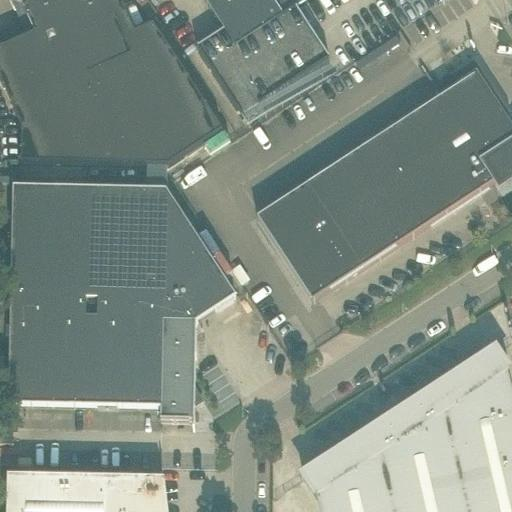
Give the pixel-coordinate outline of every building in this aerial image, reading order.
[(100,65),(135,38),(118,0),(22,0),(19,1),(35,38),(0,53),(0,82),(22,133),(21,168),(169,171),(100,65)] [(200,0),(224,35),(196,53),(242,122),(330,64),(296,12),(314,0),(200,0)] [(153,29),(135,38),(100,65),(169,171),(223,136),(153,29)] [(312,306),(490,190),(498,185),(494,180),(499,176),(503,182),(511,175),(511,131),(510,133),(502,121),(511,115),(477,64),(435,91),(443,103),(257,223),(312,306)] [(161,413),(161,426),(195,427),(197,327),(236,301),(166,195),(13,191),(9,410),(161,413)] [(269,335),(263,338),(267,344),(272,340),(269,335)] [(511,511),(511,386),(510,377),(509,377),(496,356),(418,407),(417,406),(408,412),(410,414),(392,426),(390,424),(381,430),(304,481),(317,502),(319,511),(511,511)] [(160,511),(157,485),(137,484),(8,481),(7,511),(160,511)]
